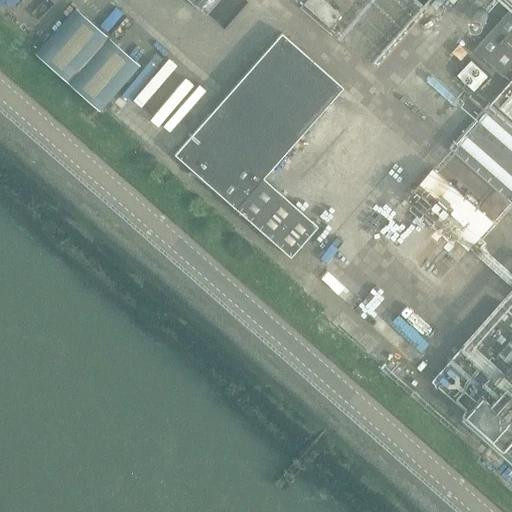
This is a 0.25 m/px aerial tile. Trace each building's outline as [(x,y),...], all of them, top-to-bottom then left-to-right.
[(321,0),(305,0),(302,4),(328,27),(338,15),(321,0)] [(511,10),(510,8),(473,50),(503,76),(511,65),(511,46),(507,42),(511,36),(511,10)] [(35,54),(101,111),(140,65),(76,9),(35,54)] [(280,32),(173,154),(289,256),(316,225),(262,177),(342,86),(280,32)] [(420,63),(415,69),(460,108),(465,102),(420,63)] [(511,78),(492,101),(511,118),(511,78)] [(451,146),(511,199),(511,198),(511,124),(489,103),(451,146)] [(435,163),(376,231),(438,284),(499,214),(477,196),(482,190),(474,183),(467,191),(435,163)] [(468,412),(468,413),(463,418),(511,460),(511,312),(501,303),(432,381),(468,412)] [(496,470),(504,461),(489,447),(481,456),(496,470)]
